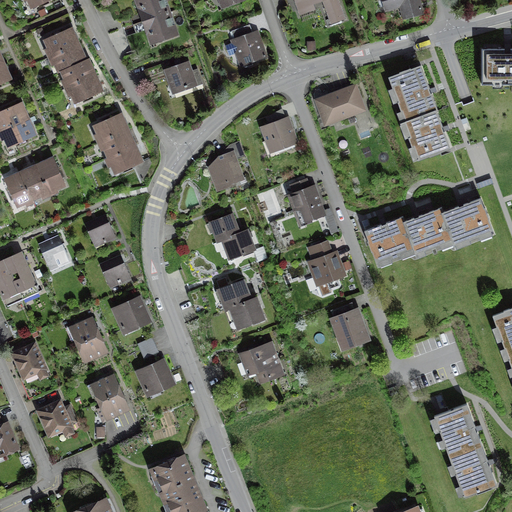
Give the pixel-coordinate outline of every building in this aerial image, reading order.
[(22,0),(25,5),(27,4),(31,11),(56,0),(22,0)] [(135,0),(135,1),(143,24),(171,14),(166,0),(135,0)] [(212,0),(212,1),(214,0),(218,0),(223,10),(248,2),(247,0),(212,0)] [(295,0),(302,17),(316,12),(314,8),(324,4),(332,26),(346,21),(337,0),(295,0)] [(420,0),(382,0),(386,16),(401,12),(403,22),(425,17),(420,0)] [(497,0),(493,0),(492,1),(495,9),(500,6),(497,0)] [(180,38),(171,14),(143,24),(151,48),(180,38)] [(235,42),(231,43),(240,70),(268,60),(258,33),(252,35),(249,27),(232,34),(235,42)] [(49,60),(81,45),(74,29),(45,42),(49,49),(45,51),(49,60)] [(88,60),(81,45),(49,60),(52,67),(55,65),(59,74),(62,73),(88,60)] [(482,87),(511,86),(511,50),(481,51),(482,87)] [(66,91),(98,76),(91,59),(88,60),(62,73),(66,82),(62,83),(66,91)] [(190,64),(166,72),(174,96),(203,87),(198,72),(194,73),(190,64)] [(0,85),(12,80),(6,66),(0,67),(0,85)] [(423,68),(391,80),(395,90),(391,91),(396,106),(400,104),(403,114),(400,115),(403,125),(439,112),(423,68)] [(105,91),(98,76),(66,91),(69,99),(73,97),(77,104),(105,91)] [(357,85),(315,100),(325,128),(367,113),(357,85)] [(0,133),(30,120),(23,104),(0,113),(0,133)] [(412,149),(417,163),(452,150),(439,112),(403,125),(407,135),(409,141),(412,140),(415,148),(412,149)] [(99,145),(130,131),(123,115),(95,127),(98,134),(95,135),(99,145)] [(289,119),(261,129),(270,156),(299,145),(289,119)] [(37,136),(30,120),(0,133),(0,140),(1,144),(6,142),(9,148),(37,136)] [(130,131),(99,145),(102,152),(105,151),(109,159),(136,147),(130,131)] [(144,163),(136,147),(109,159),(105,160),(109,170),(112,168),(115,175),(135,167),(144,163)] [(220,159),(210,169),(218,193),(238,187),(237,185),(245,182),(235,154),(220,159)] [(51,196),(67,189),(53,158),(38,165),(51,196)] [(157,173),(151,160),(135,167),(139,181),(157,173)] [(35,203),(51,196),(38,165),(21,172),(35,203)] [(21,172),(5,179),(19,210),(35,203),(21,172)] [(308,180),(291,186),(294,195),(290,197),(301,227),(327,217),(316,187),(311,189),(308,180)] [(272,188),(260,193),(270,214),(281,209),(272,188)] [(454,246),(456,250),(495,235),(482,201),(443,216),(454,246)] [(415,257),(416,260),(454,246),(443,216),(441,210),(403,225),(415,257)] [(234,216),(210,225),(217,243),(223,241),(241,235),(234,216)] [(105,217),(85,226),(96,249),(116,240),(105,217)] [(402,221),(365,235),(379,270),(415,257),(403,225),(402,221)] [(186,229),(177,232),(179,238),(188,235),(186,229)] [(223,241),(231,262),(257,252),(249,231),(241,235),(223,241)] [(59,237),(38,246),(52,274),(72,264),(59,237)] [(327,242),(309,249),(314,262),(309,264),(318,288),(347,277),(338,253),(332,255),(327,242)] [(23,253),(5,261),(25,302),(42,294),(23,253)] [(121,258),(100,267),(110,291),(131,282),(121,258)] [(8,310),(25,302),(5,261),(0,263),(0,292),(3,298),(6,304),(8,310)] [(193,267),(181,272),(187,288),(200,283),(193,267)] [(246,281),(218,291),(226,311),(230,309),(253,300),(246,281)] [(192,302),(203,298),(200,290),(189,294),(192,302)] [(141,297),(113,310),(124,336),(153,324),(141,297)] [(203,298),(192,302),(198,319),(210,314),(203,298)] [(230,309),(237,330),(266,320),(258,299),(253,300),(230,309)] [(0,308),(3,315),(9,312),(8,310),(6,304),(0,306),(0,308)] [(360,310),(332,320),(343,352),(372,342),(360,310)] [(505,358),(511,355),(511,311),(495,317),(499,328),(496,329),(501,344),(504,343),(506,350),(503,351),(505,358)] [(12,319),(9,312),(3,315),(6,322),(12,319)] [(68,331),(76,349),(101,338),(93,320),(68,331)] [(109,357),(101,338),(76,349),(85,368),(109,357)] [(140,346),(143,352),(155,346),(153,340),(140,346)] [(273,343),(240,354),(249,379),(256,376),(260,387),(286,378),(273,343)] [(36,344),(12,354),(25,382),(38,376),(41,383),(51,378),(36,344)] [(159,354),(155,346),(143,352),(146,359),(159,354)] [(164,360),(136,373),(148,399),(176,386),(164,360)] [(92,386),(100,404),(123,394),(115,376),(92,386)] [(130,412),(123,394),(100,404),(107,422),(130,412)] [(63,401),(38,411),(50,439),(64,434),(66,439),(76,435),(72,426),(78,424),(71,407),(66,409),(63,401)] [(449,449),(452,457),(483,446),(469,407),(434,419),(440,434),(443,433),(445,440),(442,441),(445,450),(449,449)] [(0,457),(1,460),(21,451),(9,424),(4,426),(0,418),(0,417),(0,457)] [(498,486),(483,446),(452,457),(455,465),(451,466),(455,477),(459,475),(463,487),(458,489),(462,499),(498,486)] [(208,511),(186,456),(151,470),(168,511),(208,511)] [(112,511),(107,499),(76,511),(112,511)]
